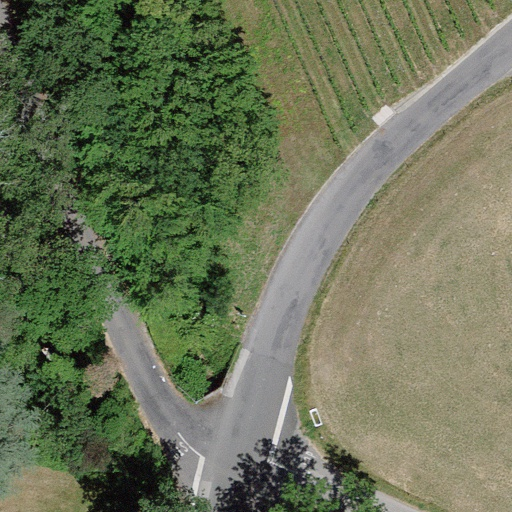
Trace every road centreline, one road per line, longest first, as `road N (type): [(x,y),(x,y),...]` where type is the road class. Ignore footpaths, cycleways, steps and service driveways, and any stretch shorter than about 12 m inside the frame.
road 1 (residential): [(511,47),(360,178),(310,247),(238,461)]
road 2 (unclassified): [(0,22),(156,392),(238,461)]
